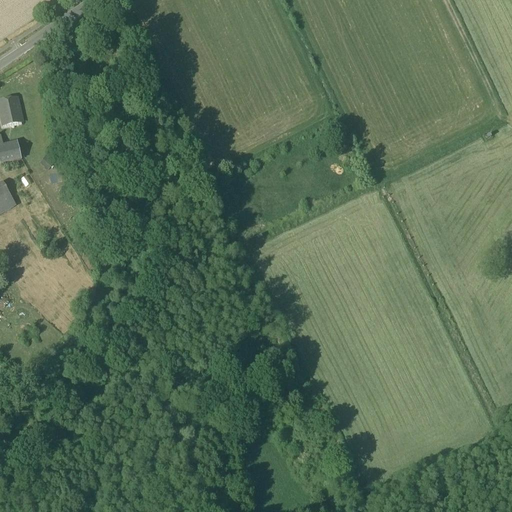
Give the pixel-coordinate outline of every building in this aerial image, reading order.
[(0,102),(0,119),(2,128),(22,123),(16,98),(0,102)] [(0,165),(21,161),(17,145),(3,148),(0,148),(0,165)] [(45,157),(39,164),(48,171),(54,164),(45,157)] [(60,172),(48,176),(51,186),(63,182),(60,172)] [(0,186),(0,200),(9,196),(2,185),(0,186)] [(0,212),(14,205),(9,196),(0,200),(0,212)]
